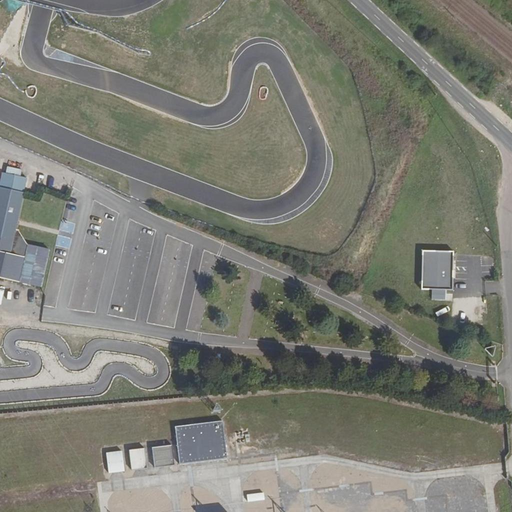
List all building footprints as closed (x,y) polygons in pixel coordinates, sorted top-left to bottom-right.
[(0,181),(0,187),(24,193),(26,181),(2,175),(0,181)] [(50,251),(28,247),(19,231),(16,230),(24,193),(0,187),(0,278),(42,288),(50,251)] [(421,246),(421,287),(460,287),(460,246),(421,246)] [(175,427),(180,465),(227,460),(222,422),(175,427)] [(152,448),(154,468),(175,466),(173,446),(152,448)] [(129,450),(132,471),(147,469),(145,449),(129,450)] [(106,452),(109,474),(125,472),(122,450),(106,452)] [(246,494),(247,501),(265,499),(264,492),(246,494)]
